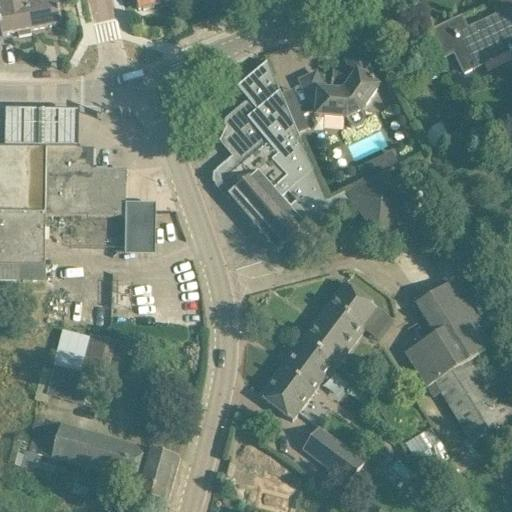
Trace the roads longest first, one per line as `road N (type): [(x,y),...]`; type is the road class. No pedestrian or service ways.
road 1 (residential): [(190,511),(223,365),(224,320),(215,271),(155,115),(131,85)]
road 2 (tertiary): [(131,85),(180,72),(334,0)]
road 3 (tertiary): [(131,85),(0,91)]
